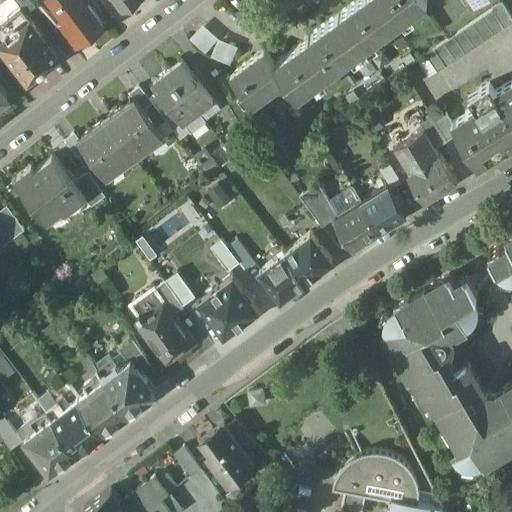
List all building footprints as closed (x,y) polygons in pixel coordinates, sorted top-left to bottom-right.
[(31,0),(15,0),(27,13),(36,5),(31,0)] [(51,0),(66,19),(68,18),(84,38),(103,24),(84,0),(51,0)] [(114,0),(122,11),(137,0),(114,0)] [(360,0),(339,16),(362,48),(426,1),(425,0),(360,0)] [(475,0),(476,0),(475,0),(425,0),(426,1),(451,36),(492,7),(502,0),(475,0)] [(511,23),(511,18),(502,1),(492,7),(504,28),(511,23)] [(21,6),(0,22),(0,41),(30,18),(21,6)] [(492,10),(435,48),(447,65),(447,66),(504,28),(492,10)] [(309,37),(299,44),(300,45),(276,62),(275,63),(288,80),(287,81),(298,96),(362,48),(339,16),(310,38),(309,37)] [(30,18),(0,41),(0,42),(28,79),(38,71),(39,73),(50,64),(49,63),(59,55),(30,18)] [(66,19),(56,26),(73,47),(84,38),(68,18),(66,19)] [(206,20),(191,37),(208,52),(210,49),(225,62),(238,49),(206,20)] [(447,65),(435,48),(427,54),(438,71),(447,65)] [(266,50),(232,75),(253,105),(287,81),(288,80),(275,63),(276,62),(266,50)] [(214,99),(184,60),(169,71),(199,110),(214,99)] [(199,110),(169,71),(154,83),(168,102),(184,122),(199,110)] [(475,107),(451,122),(459,134),(478,167),(511,146),(511,80),(495,91),(489,82),(468,96),(475,107)] [(129,92),(133,97),(135,96),(144,109),(154,102),(140,84),(129,92)] [(0,102),(8,96),(0,85),(0,102)] [(133,97),(106,117),(138,160),(154,148),(152,145),(164,137),(144,109),(135,96),(133,97)] [(184,122),(168,102),(159,109),(175,129),(184,122)] [(444,108),(432,116),(447,140),(459,134),(451,122),(452,121),(444,108)] [(447,140),(432,116),(421,123),(424,129),(436,148),(447,140)] [(79,137),(78,137),(86,150),(106,178),(119,169),(121,172),(138,160),(106,117),(79,137)] [(237,129),(227,136),(239,154),(248,147),(237,129)] [(424,129),(394,147),(410,171),(439,153),(436,148),(424,129)] [(86,150),(78,137),(79,137),(75,132),(66,138),(78,156),(86,150)] [(219,168),(206,149),(196,157),(209,174),(219,168)] [(53,153),(35,167),(32,163),(14,177),(50,223),(86,197),(87,196),(75,180),(53,153)] [(410,171),(408,173),(425,200),(457,180),(440,153),(439,153),(410,171)] [(390,162),(380,168),(388,182),(392,188),(402,182),(390,162)] [(106,195),(89,171),(75,180),(87,196),(86,197),(92,205),(106,195)] [(319,182),(300,194),(324,227),(336,221),(334,216),(338,213),(319,182)] [(388,182),(362,199),(379,228),(406,212),(398,197),(402,195),(399,190),(395,192),(392,188),(388,182)] [(338,213),(334,216),(336,221),(352,245),(379,228),(362,199),(338,213)] [(13,236),(0,218),(0,214),(10,208),(8,204),(0,209),(0,242),(2,245),(13,236)] [(10,208),(0,214),(0,218),(13,236),(25,228),(10,208)] [(285,214),(279,219),(284,226),(290,222),(285,214)] [(511,229),(506,233),(509,240),(501,245),(500,243),(488,250),(496,263),(498,261),(500,264),(503,266),(502,267),(504,268),(505,268),(509,269),(511,269),(511,229)] [(311,231),(286,250),(306,278),(332,259),(311,231)] [(230,269),(240,262),(228,245),(223,238),(213,246),(230,269)] [(256,262),(238,238),(228,245),(240,262),(246,269),(256,262)] [(286,250),(261,269),(281,296),(306,278),(286,250)] [(196,293),(178,269),(165,279),(182,304),(195,295),(195,294),(196,293)] [(511,382),(500,390),(499,394),(487,394),(482,387),(483,387),(466,358),(453,366),(446,353),(449,350),(452,346),(453,342),(452,338),(450,334),(453,328),(457,331),(468,324),(466,321),(470,319),(472,315),(473,316),(474,313),(475,309),(476,305),(476,302),(475,298),(473,295),(478,292),(467,274),(455,281),(450,273),(433,283),(436,288),(427,294),(424,289),(411,297),(409,294),(394,303),(396,307),(392,309),(390,311),(391,311),(388,315),(387,319),(387,320),(387,322),(387,327),(384,329),(394,345),(393,346),(410,374),(414,372),(419,380),(417,381),(428,398),(432,396),(461,445),(455,449),(459,456),(460,456),(463,458),(463,459),(466,460),(466,459),(469,460),(473,460),(474,461),(476,460),(480,458),(483,462),(509,447),(508,445),(511,442),(511,382)] [(196,293),(195,294),(195,295),(227,337),(256,315),(248,304),(254,300),(235,275),(221,286),(215,279),(196,293)] [(182,304),(165,279),(156,286),(173,310),(182,304)] [(156,286),(132,302),(139,312),(137,313),(141,318),(138,320),(148,334),(147,335),(166,362),(195,341),(173,310),(156,286)] [(358,334),(346,312),(332,322),(347,342),(358,334)] [(133,336),(118,347),(128,359),(131,357),(140,370),(151,363),(133,336)] [(14,371),(0,350),(0,374),(3,378),(14,371)] [(109,351),(93,362),(93,363),(100,372),(104,377),(119,366),(117,362),(118,361),(113,355),(109,351)] [(89,357),(84,361),(88,367),(93,363),(93,362),(89,357)] [(119,366),(104,377),(128,410),(155,390),(140,370),(131,357),(128,359),(119,366)] [(93,363),(88,367),(95,376),(100,372),(93,363)] [(95,376),(83,385),(87,390),(78,396),(103,430),(128,410),(104,377),(100,372),(95,376)] [(62,395),(56,399),(56,400),(58,399),(63,407),(68,404),(62,395)] [(63,407),(51,416),(76,450),(103,430),(78,396),(68,404),(63,407)] [(56,400),(45,408),(48,412),(51,416),(63,407),(58,399),(56,400)] [(34,423),(33,423),(36,428),(25,436),(31,445),(27,448),(36,461),(41,458),(49,469),(76,450),(51,416),(48,412),(34,423)] [(22,440),(4,415),(0,418),(0,432),(10,448),(22,440)] [(257,442),(237,417),(227,425),(246,450),(257,442)] [(31,419),(19,428),(25,436),(36,428),(33,423),(34,423),(31,419)] [(224,421),(201,439),(217,462),(213,465),(226,482),(254,461),(246,450),(227,425),(224,421)] [(200,467),(184,445),(174,452),(191,474),(200,467)] [(337,472),(332,488),(344,490),(341,509),(355,511),(361,511),(365,494),(389,499),(390,497),(418,502),(419,491),(418,485),(411,469),(399,457),(382,451),(365,451),(349,459),(337,472)] [(155,473),(121,499),(130,511),(140,511),(161,496),(168,491),(168,490),(155,473)] [(130,511),(121,499),(111,486),(83,506),(82,511),(130,511)] [(178,511),(184,508),(169,489),(168,490),(168,491),(161,496),(171,509),(169,509),(171,511),(178,511)] [(438,494),(419,491),(418,502),(445,507),(438,494)] [(140,511),(166,511),(169,509),(171,509),(161,496),(140,511)] [(418,502),(390,497),(389,499),(387,511),(447,511),(445,507),(418,502)]
